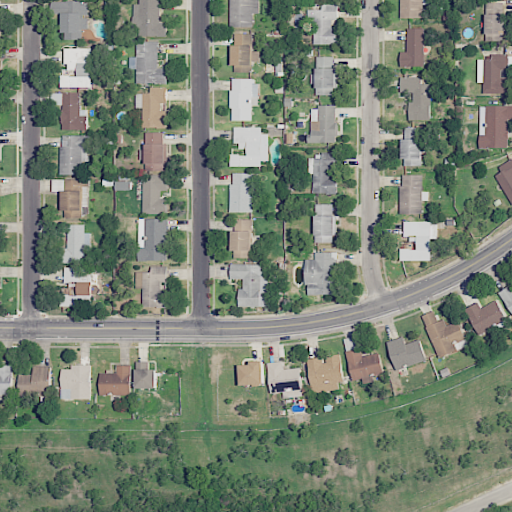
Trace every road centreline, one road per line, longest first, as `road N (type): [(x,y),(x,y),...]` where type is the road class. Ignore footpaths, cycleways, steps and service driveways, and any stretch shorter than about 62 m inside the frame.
road 1 (tertiary): [(511,241),(381,309),(304,327),(0,332)]
road 2 (residential): [(30,0),(29,333)]
road 3 (residential): [(200,0),(200,332)]
road 4 (residential): [(370,0),(370,254),(381,309)]
